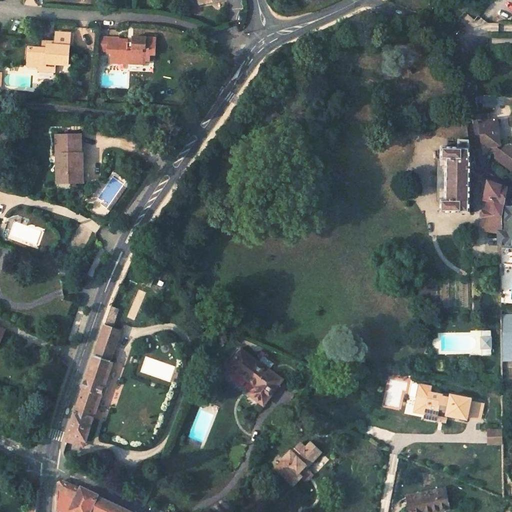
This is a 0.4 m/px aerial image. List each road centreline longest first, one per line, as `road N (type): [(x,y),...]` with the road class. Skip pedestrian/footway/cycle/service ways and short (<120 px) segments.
road 1 (secondary): [(266,40),(122,245),(48,467)]
road 2 (residential): [(362,0),(457,38),(477,166),(511,185)]
